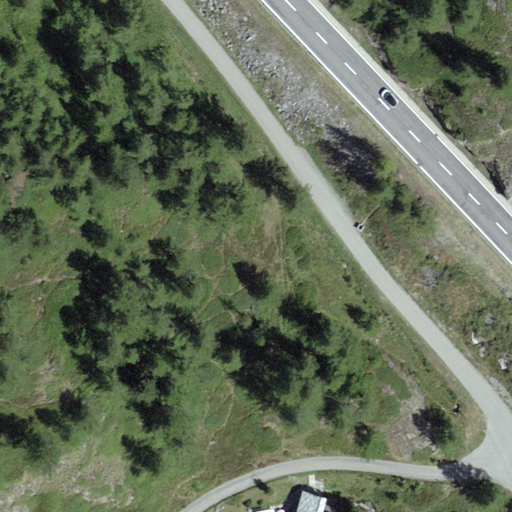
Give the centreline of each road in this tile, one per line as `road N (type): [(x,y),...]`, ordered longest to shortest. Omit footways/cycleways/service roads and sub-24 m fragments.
road 1 (residential): [(177,0),(368,262),(493,404),(511,442)]
road 2 (unclassified): [(511,458),(436,472),(293,466),(190,511)]
road 3 (primary): [(285,0),(511,239)]
